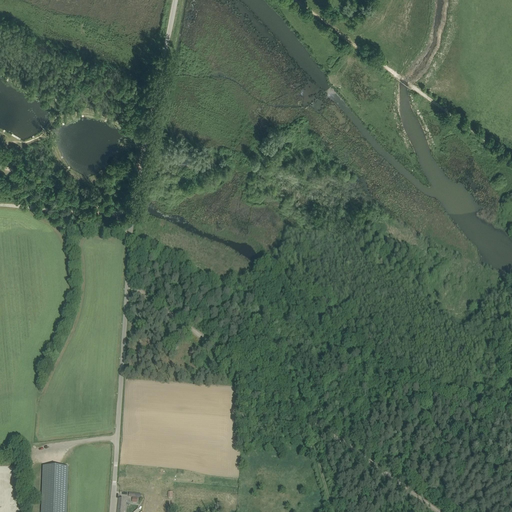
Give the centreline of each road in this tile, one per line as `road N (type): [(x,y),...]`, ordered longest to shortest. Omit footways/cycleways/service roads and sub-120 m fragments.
road 1 (unclassified): [(111,511),(132,210),(175,0)]
road 2 (track): [(437,511),(127,283)]
road 3 (track): [(294,0),(511,160)]
road 4 (track): [(0,167),(109,212),(132,210)]
